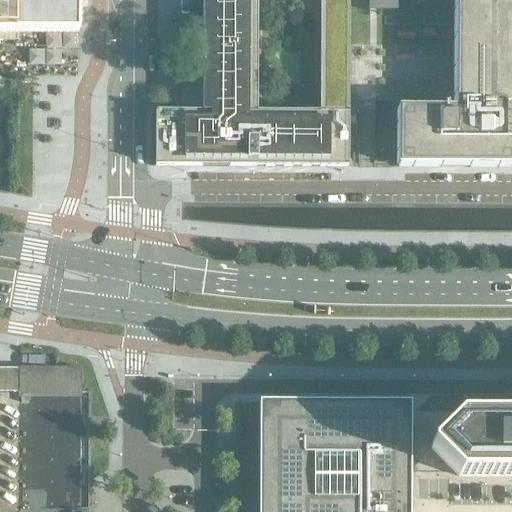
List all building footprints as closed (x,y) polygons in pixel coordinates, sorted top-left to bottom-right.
[(0,0),(0,35),(80,36),(80,0),(0,0)] [(256,113),(256,0),(202,0),(202,113),(156,113),(155,167),(348,167),(348,114),(320,114),(256,113)] [(320,0),(320,114),(348,114),(348,0),(320,0)] [(397,168),(511,168),(511,0),(454,0),(454,108),(398,108),(397,168)] [(79,511),(81,369),(19,369),(18,414),(18,415),(16,415),(16,440),(18,440),(17,511),(79,511)] [(409,511),(410,405),(409,405),(409,404),(408,404),(408,403),(261,403),(260,403),(260,405),(259,405),(259,511),(409,511)] [(511,418),(459,418),(431,446),(431,449),(458,477),(511,477),(511,418)]
